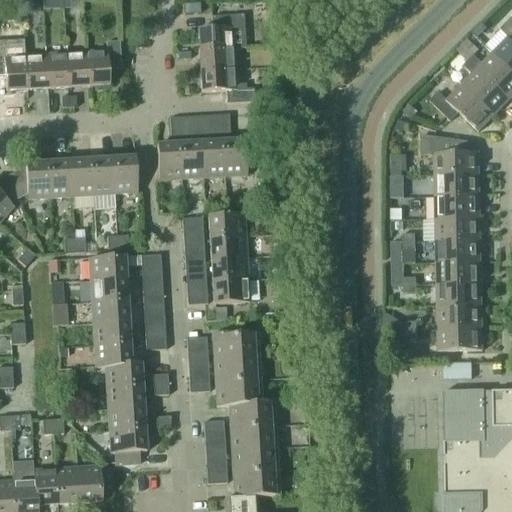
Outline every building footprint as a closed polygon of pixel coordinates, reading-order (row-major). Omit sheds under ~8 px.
[(40,0),(28,1),(28,14),(41,14),(40,0)] [(40,0),(41,11),(60,10),(59,0),(40,0)] [(62,0),(63,10),(70,10),(70,0),(62,0)] [(183,16),(199,15),(199,5),(183,6),(183,16)] [(197,31),(198,53),(233,51),(233,49),(244,48),(242,28),(242,17),(234,17),(234,16),(210,18),(210,31),(197,31)] [(507,39),(492,55),(511,74),(511,18),(499,31),(507,39)] [(0,41),(0,77),(4,78),(5,93),(26,92),(24,57),(3,58),(2,41),(0,41)] [(85,54),(87,88),(108,87),(107,71),(120,70),(119,43),(105,44),(106,52),(85,54)] [(234,71),(233,51),(198,53),(199,73),(234,71)] [(177,62),(188,61),(188,53),(177,54),(177,62)] [(87,88),(85,54),(65,55),(67,89),(87,88)] [(67,89),(65,55),(44,56),(47,91),(67,89)] [(508,102),(511,97),(511,74),(492,55),(483,64),(474,56),(468,62),(508,102)] [(47,91),(44,56),(24,57),(26,92),(47,91)] [(472,75),(461,86),(493,117),(508,102),(468,62),(463,67),(472,75)] [(199,73),(200,94),(225,93),(226,105),(254,103),(253,91),(245,91),(245,85),(235,86),(234,71),(199,73)] [(478,133),(493,117),(461,86),(446,102),(438,94),(429,103),(450,123),(458,115),(478,133)] [(184,88),(184,96),(192,96),(192,88),(184,88)] [(60,110),(75,109),(74,98),(60,99),(60,110)] [(403,113),(411,120),(416,114),(408,107),(403,113)] [(221,137),(219,117),(212,118),(213,138),(221,137)] [(228,117),(227,117),(219,117),(221,137),(229,136),(228,117)] [(186,139),(185,119),(177,120),(178,140),(186,139)] [(178,140),(177,120),(168,120),(170,140),(178,140)] [(399,122),(395,133),(402,135),(406,125),(399,122)] [(434,178),(478,177),(478,154),(465,154),(465,144),(421,138),(421,157),(433,156),(434,178)] [(244,142),(221,143),(223,179),(246,177),(244,142)] [(223,179),(221,143),(200,144),(202,180),(223,179)] [(202,180),(200,144),(178,145),(180,181),(202,180)] [(180,181),(178,145),(156,147),(158,183),(180,181)] [(390,158),(391,174),(402,173),(401,157),(390,158)] [(134,159),(112,160),(114,196),(136,195),(134,159)] [(112,160),(90,162),(92,197),(114,196),(112,160)] [(90,162),(68,163),(71,199),(92,197),(90,162)] [(68,163),(47,164),(49,200),(71,199),(68,163)] [(25,170),(7,179),(17,199),(26,195),(27,201),(49,200),(47,164),(25,166),(25,170)] [(434,199),(479,199),(478,177),(434,178),(434,199)] [(0,222),(12,208),(7,204),(17,199),(7,179),(0,181),(0,222)] [(435,221),(479,220),(479,199),(434,199),(435,221)] [(390,222),(402,222),(402,211),(390,211),(390,222)] [(207,218),(208,241),(244,239),(243,216),(207,218)] [(182,229),(202,228),(201,219),(181,220),(182,229)] [(435,221),(435,243),(480,242),(479,220),(435,221)] [(117,253),(128,252),(127,237),(116,238),(117,253)] [(117,253),(116,238),(106,239),(107,253),(117,253)] [(246,260),(244,239),(208,241),(210,262),(246,260)] [(83,240),(73,241),(74,255),(84,255),(83,240)] [(74,255),(73,241),(63,241),(64,256),(74,255)] [(435,265),(480,264),(480,242),(435,243),(435,265)] [(29,263),(34,258),(26,251),(21,256),(29,263)] [(184,264),(204,262),(203,254),(183,256),(184,264)] [(29,263),(21,256),(16,262),(24,269),(29,263)] [(159,257),(139,258),(140,266),(160,265),(159,257)] [(89,282),(125,280),(124,258),(88,260),(89,282)] [(210,262),(211,284),(247,282),(246,260),(210,262)] [(204,262),(184,264),(184,272),(204,271),(204,262)] [(436,287),(480,286),(480,264),(435,265),(436,287)] [(416,287),(416,279),(403,280),(403,288),(416,287)] [(125,280),(89,282),(90,304),(126,302),(125,280)] [(248,304),(247,282),(211,284),(212,306),(248,304)] [(436,309),(481,308),(480,286),(436,287),(436,309)] [(416,295),(416,287),(403,288),(403,295),(416,295)] [(21,292),(10,293),(11,307),(22,307),(21,292)] [(142,301),(162,300),(161,292),(141,293),(142,301)] [(52,306),(63,306),(63,294),(51,295),(52,306)] [(186,307),(206,306),(206,297),(186,299),(186,307)] [(142,309),(162,308),(162,300),(142,301),(142,309)] [(126,302),(90,304),(92,325),(128,323),(126,302)] [(436,309),(437,331),(481,330),(481,308),(436,309)] [(216,322),(226,321),(225,309),(215,309),(216,322)] [(128,323),(92,325),(93,347),(129,345),(128,323)] [(23,325),(22,325),(9,326),(9,336),(24,335),(23,325)] [(481,330),(437,331),(437,353),(482,352),(481,330)] [(404,331),(395,332),(396,339),(404,339),(416,339),(416,331),(404,331)] [(24,346),(24,335),(9,336),(10,347),(24,346)] [(164,343),(164,335),(144,336),(144,344),(164,343)] [(227,407),(268,405),(268,404),(256,405),(252,336),(230,337),(229,335),(211,336),(216,409),(227,408),(227,407)] [(185,340),(186,349),(206,348),(205,339),(185,340)] [(164,343),(144,344),(145,353),(165,351),(164,343)] [(129,345),(93,347),(94,370),(104,369),(104,368),(130,367),(130,366),(129,345)] [(67,350),(59,350),(59,359),(68,358),(67,350)] [(470,381),(470,365),(442,365),(443,381),(470,381)] [(104,368),(104,369),(105,390),(141,387),(140,366),(130,366),(130,367),(104,368)] [(11,369),(10,369),(0,369),(0,380),(12,379),(11,369)] [(152,377),(152,387),(167,386),(166,376),(152,377)] [(188,378),(189,395),(209,394),(208,377),(188,378)] [(0,390),(12,390),(12,379),(0,380),(0,390)] [(167,386),(152,387),(153,398),(168,397),(167,386)] [(141,387),(105,390),(107,412),(142,409),(141,387)] [(511,511),(511,393),(492,393),(492,394),(491,394),(484,394),(484,393),(443,394),(445,511),(511,511)] [(274,498),(268,405),(227,407),(227,408),(233,500),(256,499),(274,498)] [(142,409),(107,412),(108,433),(144,431),(142,409)] [(19,432),(18,418),(18,417),(8,418),(9,433),(19,432)] [(0,433),(9,433),(8,418),(0,418),(0,433)] [(155,430),(170,429),(169,419),(154,420),(155,430)] [(52,436),(51,421),(41,422),(42,437),(52,436)] [(52,436),(63,436),(62,421),(51,421),(52,436)] [(202,424),(203,441),(223,440),(222,423),(202,424)] [(144,431),(108,433),(109,455),(113,455),(114,467),(139,466),(138,454),(145,453),(144,431)] [(98,468),(76,469),(78,505),(100,504),(100,497),(112,496),(110,471),(98,472),(98,468)] [(205,469),(206,486),(226,485),(225,468),(205,469)] [(76,469),(54,471),(57,507),(78,505),(76,469)] [(35,508),(36,508),(57,507),(54,471),(32,472),(33,482),(35,508)] [(35,511),(36,508),(35,508),(33,482),(12,483),(13,511),(35,511)] [(0,511),(13,511),(12,483),(0,483),(0,511)] [(224,501),(224,511),(257,511),(256,499),(233,500),(224,501)]
